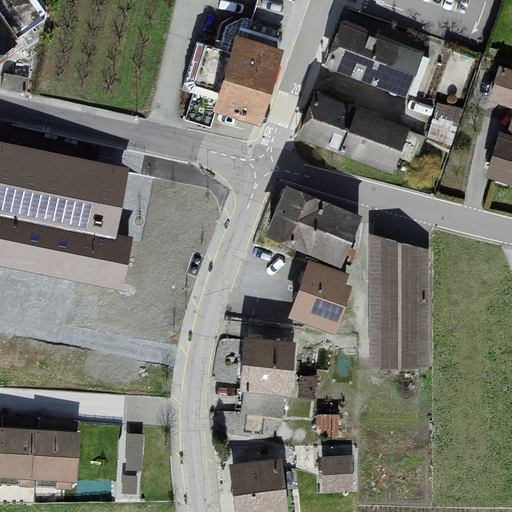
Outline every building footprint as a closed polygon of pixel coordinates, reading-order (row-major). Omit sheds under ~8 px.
[(45,14),(35,0),(0,0),(0,57),(18,45),(15,39),(43,19),(45,14)] [(220,48),(197,41),(184,88),(193,92),(187,117),(211,125),(218,105),(256,119),(294,2),(287,0),(256,0),(249,25),(238,21),(226,26),(220,48)] [(421,52),(344,23),(327,67),(405,96),(421,52)] [(15,74),(5,72),(2,87),(28,93),(34,67),(17,64),(15,74)] [(511,73),(501,69),(493,95),(511,102),(511,73)] [(406,128),(316,94),(300,136),(390,170),(406,128)] [(501,134),(489,173),(511,180),(511,131),(510,137),(501,134)] [(123,170),(0,146),(0,256),(118,280),(125,239),(111,235),(123,170)] [(290,190),(271,235),(339,265),(358,219),(290,190)] [(426,251),(373,234),(371,364),(425,363),(426,251)] [(349,274),(307,259),(285,317),(333,335),(351,290),(344,287),(349,274)] [(291,346),(249,339),(242,387),(284,393),(291,346)] [(19,428),(0,426),(0,477),(14,478),(19,428)] [(71,429),(19,428),(14,478),(65,485),(71,429)] [(142,462),(143,429),(128,429),(127,462),(142,462)] [(321,486),(353,485),(352,450),(320,450),(321,486)] [(279,491),(276,462),(233,467),(236,494),(238,511),(294,511),(292,489),(279,491)]
